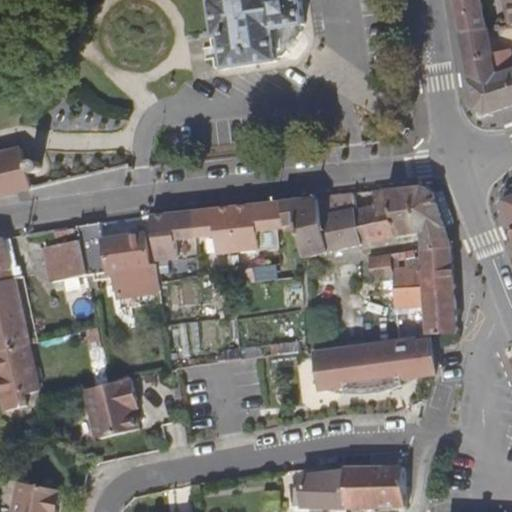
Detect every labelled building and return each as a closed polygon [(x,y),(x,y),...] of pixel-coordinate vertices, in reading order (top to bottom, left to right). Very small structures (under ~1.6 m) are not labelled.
[(274,29),(303,25),(306,25),(301,0),(208,0),(214,38),(218,37),(223,69),(279,62),(278,57),(274,29)] [(511,0),(454,0),(458,18),(485,11),(482,0),(508,0),(509,4),(511,17),(511,0)] [(303,31),(303,25),(274,29),(278,57),(282,57),(288,51),(293,54),(302,41),(298,36),(303,31)] [(487,116),(511,107),(511,48),(495,53),(491,29),(460,32),(476,109),(487,116)] [(0,199),(32,192),(22,150),(0,154),(0,199)] [(31,163),(29,167),(30,171),(32,173),(36,175),(39,174),(42,172),(43,169),(43,164),(41,162),(38,161),(34,161),(31,163)] [(425,185),(388,189),(397,238),(421,234),(422,249),(450,247),(453,247),(448,224),(438,193),(425,185)] [(511,188),(501,199),(511,226),(511,188)] [(388,189),(375,190),(377,204),(356,208),(364,245),(397,238),(388,189)] [(447,191),(438,193),(448,224),(456,221),(447,191)] [(353,193),(319,197),(330,252),(364,245),(356,208),(353,193)] [(305,258),(330,252),(319,197),(305,198),(273,202),(255,204),(259,230),(253,231),(249,205),(220,208),(151,216),(157,257),(157,260),(178,258),(176,240),(217,236),(218,255),(260,251),(259,232),(279,230),(279,229),(298,227),(305,258)] [(255,204),(249,205),(253,231),(259,230),(255,204)] [(99,223),(79,226),(82,241),(88,273),(95,272),(107,270),(116,269),(120,293),(161,288),(161,284),(157,260),(157,257),(150,258),(147,232),(101,238),(99,223)] [(3,238),(0,239),(0,281),(18,277),(24,276),(22,266),(17,266),(12,238),(9,238),(3,238)] [(88,273),(82,241),(48,247),(54,282),(78,278),(81,293),(89,291),(92,290),(88,273)] [(456,285),(453,247),(450,247),(422,249),(423,256),(416,257),(414,250),(392,253),(394,279),(396,293),(456,285)] [(394,279),(392,253),(370,258),(374,281),(394,279)] [(272,280),(302,277),(300,259),(270,262),(272,280)] [(256,282),(272,280),(270,262),(253,268),(256,282)] [(256,282),(253,268),(231,272),(232,287),(256,282)] [(95,272),(88,273),(92,290),(99,288),(95,272)] [(18,277),(0,281),(0,352),(31,345),(18,277)] [(457,292),(456,285),(396,293),(396,308),(426,309),(427,335),(431,334),(460,332),(457,292)] [(312,311),(313,344),(336,343),(334,309),(312,311)] [(103,347),(99,328),(87,331),(91,350),(103,347)] [(396,338),(317,349),(322,390),(350,394),(370,394),(371,393),(375,393),(379,392),(383,392),(388,391),(390,391),(396,388),(399,388),(403,386),(404,386),(405,386),(404,380),(437,375),(431,334),(427,335),(396,338)] [(273,355),(302,351),(301,341),(271,345),(273,355)] [(0,383),(6,409),(28,404),(26,394),(41,390),(31,345),(0,352),(0,383)] [(110,384),(82,391),(93,440),(138,429),(131,400),(135,399),(130,379),(110,384)] [(28,404),(6,409),(6,412),(28,406),(28,404)] [(406,508),(405,465),(400,465),(400,455),(372,456),(373,466),(347,467),(346,468),(347,509),(352,509),(406,508)] [(347,509),(346,468),(301,475),(301,485),(292,486),(293,498),(303,498),(303,507),(304,508),(331,509),(347,509)] [(19,482),(13,511),(56,511),(61,491),(19,482)] [(266,510),(282,509),(281,490),(265,491),(266,510)] [(293,507),(303,507),(303,498),(293,498),(293,507)]
